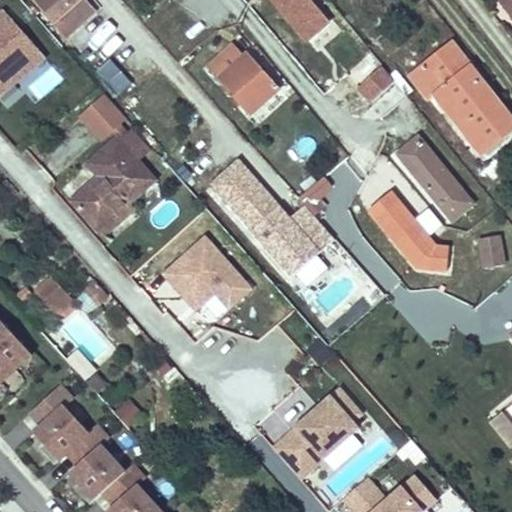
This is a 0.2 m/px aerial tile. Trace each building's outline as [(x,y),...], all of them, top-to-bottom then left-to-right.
[(34,0),(44,11),(56,0),(34,0)] [(83,0),(56,0),(44,11),(67,38),(95,13),(83,0)] [(331,26),(311,0),(268,0),(304,47),(331,26)] [(422,0),(375,0),(394,24),(422,0)] [(511,0),(498,0),(511,18),(511,0)] [(0,95),(15,82),(11,78),(39,54),(2,11),(0,13),(0,95)] [(234,45),(208,69),(249,116),(279,89),(249,55),(245,59),(234,45)] [(511,122),(451,45),(416,72),(434,95),(480,154),(511,130),(511,122)] [(39,54),(11,78),(15,82),(43,58),(39,54)] [(96,73),(117,98),(131,86),(110,61),(96,73)] [(398,83),(384,67),(356,92),(371,108),(398,83)] [(434,95),(416,72),(409,77),(427,100),(434,95)] [(124,122),(104,98),(79,118),(99,143),(124,122)] [(97,230),(99,229),(129,203),(154,181),(137,161),(148,152),(132,133),(120,143),(118,139),(89,164),(101,178),(73,202),(97,230)] [(398,154),(418,178),(421,175),(427,183),(424,185),(452,220),(471,204),(417,138),(398,154)] [(212,186),(250,232),(280,208),(241,162),(212,186)] [(421,175),(418,178),(424,185),(427,183),(421,175)] [(333,191),(326,182),(303,200),(310,209),(319,202),(333,191)] [(319,202),(310,209),(316,217),(325,210),(319,202)] [(129,203),(99,229),(104,234),(134,209),(129,203)] [(291,221),(280,208),(250,232),(289,279),(294,275),(316,257),(319,255),(291,221)] [(304,210),(291,221),(319,255),(332,243),(304,210)] [(511,234),(511,233),(479,240),(484,269),(511,263),(511,234)] [(253,294),(205,239),(183,258),(216,296),(231,313),(253,294)] [(316,257),(294,275),(306,289),(328,271),(316,257)] [(216,296),(183,258),(162,276),(195,314),(216,296)] [(35,290),(44,299),(58,286),(50,277),(35,290)] [(111,295),(97,279),(87,289),(101,305),(111,295)] [(58,286),(44,299),(58,315),(72,302),(58,286)] [(213,300),(198,315),(210,327),(225,313),(213,300)] [(0,321),(0,353),(8,362),(24,348),(0,321)] [(332,354),(320,340),(308,350),(320,364),(332,354)] [(24,348),(8,362),(15,369),(30,355),(24,348)] [(173,370),(161,356),(148,366),(160,381),(173,370)] [(8,362),(0,368),(0,382),(15,369),(8,362)] [(59,385),(32,409),(44,422),(32,433),(57,460),(69,449),(87,432),(86,432),(63,406),(72,399),(59,385)] [(342,395),(275,453),(297,479),(355,428),(364,420),(342,395)] [(511,448),(511,422),(504,414),(489,426),(510,451),(511,448)] [(69,449),(80,462),(68,473),(93,500),(105,489),(122,472),(99,446),(108,438),(95,424),(86,432),(87,432),(69,449)] [(361,434),(355,428),(297,479),(302,485),(361,434)] [(105,489),(116,501),(104,511),(157,511),(158,511),(135,486),(144,478),(131,464),(122,472),(105,489)] [(378,511),(427,511),(441,501),(419,476),(390,502),(378,511)] [(343,504),(350,511),(378,511),(390,502),(370,480),(343,504)]
